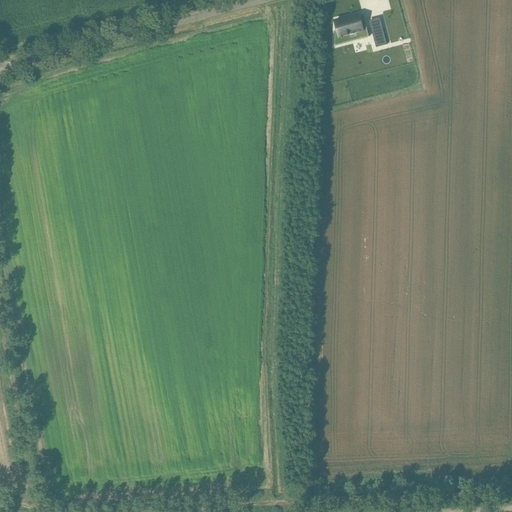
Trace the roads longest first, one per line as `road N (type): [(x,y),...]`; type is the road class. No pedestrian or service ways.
road 1 (track): [(287,0),(272,380),(283,507)]
road 2 (unclassified): [(0,73),(270,0)]
road 3 (track): [(511,493),(283,507)]
road 4 (track): [(26,506),(0,358)]
